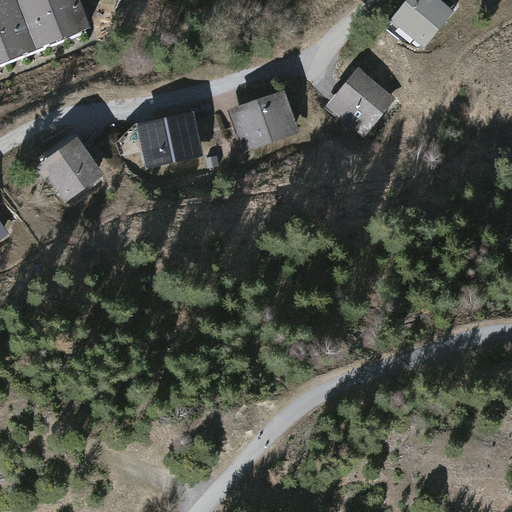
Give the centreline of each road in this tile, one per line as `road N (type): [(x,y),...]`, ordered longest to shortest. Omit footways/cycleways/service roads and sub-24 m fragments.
road 1 (residential): [(0,151),(63,121),(290,64),(382,0)]
road 2 (unclassified): [(197,511),(309,399),(455,342),(511,331)]
